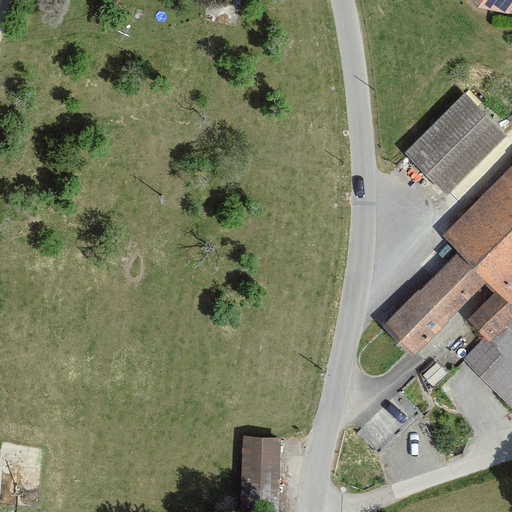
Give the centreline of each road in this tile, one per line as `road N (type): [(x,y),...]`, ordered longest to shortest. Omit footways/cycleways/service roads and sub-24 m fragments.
road 1 (tertiary): [(340,0),(362,172),(355,299),(305,511)]
road 2 (track): [(511,450),(351,508),(305,511)]
